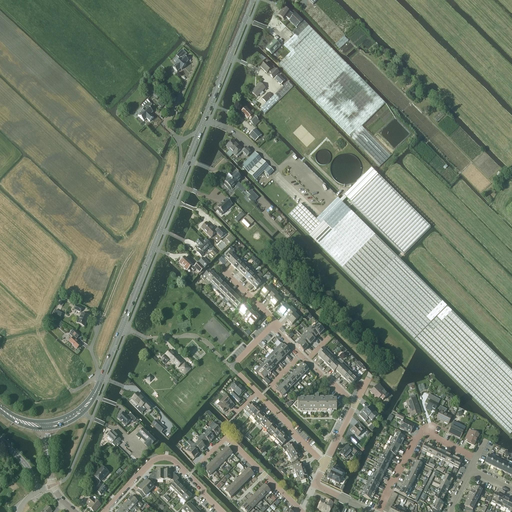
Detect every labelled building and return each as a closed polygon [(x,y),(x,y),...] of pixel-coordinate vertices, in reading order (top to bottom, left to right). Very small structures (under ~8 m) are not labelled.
[(284,8),(278,16),(284,20),(286,17),(289,20),(289,21),(296,28),(301,23),(303,21),(295,12),(293,15),(290,12),(284,8)] [(290,53),(278,64),(315,101),(328,115),(379,167),(391,156),(362,127),(386,103),(349,67),(304,21),(302,23),(297,28),(292,33),(294,35),(286,43),(283,46),(290,53)] [(344,36),(335,44),(340,49),(348,41),(344,36)] [(276,53),(278,51),(277,50),(281,46),(274,40),(265,49),(272,55),(275,52),(276,53)] [(176,65),(173,68),(177,72),(180,69),(181,69),(186,64),(185,64),(188,60),(184,57),(187,54),(182,50),(179,54),(176,56),(180,59),(175,64),(176,65)] [(376,60),(374,61),(376,63),(377,61),(378,62),(377,62),(383,67),(384,66),(386,68),(387,68),(389,66),(383,60),(385,58),(384,58),(385,56),(382,53),(381,55),(379,57),(379,56),(376,60)] [(267,74),(269,72),(271,74),(269,75),(272,79),(273,78),(279,73),(276,70),(275,69),(275,70),(273,67),(271,69),(265,63),(261,68),(267,74)] [(279,74),(275,78),(281,84),(285,80),(279,74)] [(267,103),(260,110),(266,116),(294,89),(288,82),(273,97),(267,103)] [(261,96),(263,94),(261,93),(265,89),(260,84),(252,93),(257,98),(260,95),(261,96)] [(268,92),(262,99),(267,103),(273,97),(268,92)] [(141,114),(138,117),(144,122),(146,119),(150,122),(153,118),(150,115),(152,112),(148,108),(151,105),(147,101),(144,105),(147,108),(144,110),(141,114)] [(253,118),(251,116),(253,115),(246,108),(241,112),(248,120),(249,118),(250,120),(250,121),(253,125),(258,120),(254,116),(253,118)] [(440,111),(433,118),(438,123),(445,116),(440,111)] [(255,142),(262,136),(255,129),(249,135),(255,142)] [(233,141),(226,147),(236,156),(237,158),(242,153),(243,153),(242,151),(243,150),(242,150),(233,141)] [(243,150),(242,151),(243,153),(242,153),(247,158),(250,155),(252,153),(247,148),(246,147),(244,149),(243,150)] [(255,180),(269,167),(262,159),(254,152),(241,166),(248,173),(255,180)] [(351,155),(347,154),(343,154),(339,156),(336,158),(333,161),(331,165),(330,169),(331,173),(332,176),(334,180),(337,182),(341,184),(345,185),(349,185),(353,183),(356,181),(359,178),(361,174),(361,170),(361,166),(360,163),(357,159),(354,157),(351,155)] [(326,162),(326,161),(326,159),(325,158),(324,157),(323,156),(322,156),(321,156),(319,156),(318,156),(317,157),(316,158),(315,159),(315,161),(315,162),(315,163),(316,164),(317,165),(318,166),(319,167),(321,167),(322,167),(323,166),(324,165),(325,164),(326,163),(326,162)] [(219,171),(223,168),(220,165),(221,165),(219,162),(214,166),(219,171)] [(268,176),(273,172),(274,171),(269,167),(264,172),(268,176)] [(404,255),(431,228),(372,169),(345,196),(347,199),(404,255)] [(225,183),(224,184),(229,190),(231,188),(231,189),(241,180),(235,173),(232,175),(231,174),(226,179),(227,180),(225,182),(225,183)] [(251,196),(248,198),(252,203),(258,198),(251,191),(248,193),(251,196)] [(511,433),(511,371),(451,312),(452,311),(442,302),(352,212),(342,202),(338,198),(317,220),(300,204),(289,215),(309,236),(319,245),(414,340),(510,435),(511,433)] [(218,209),(217,210),(222,215),(223,214),(224,214),(232,206),(226,199),(218,208),(218,209)] [(251,224),(245,219),(242,222),(248,228),(251,224)] [(206,223),(201,228),(211,238),(216,233),(221,238),(222,240),(227,235),(225,234),(225,233),(219,227),(215,232),(206,223)] [(200,239),(195,244),(199,247),(197,248),(199,250),(197,252),(201,257),(204,255),(203,254),(209,248),(209,249),(212,247),(206,240),(204,242),(203,243),(200,239)] [(225,255),(223,257),(225,259),(228,262),(229,263),(235,257),(237,255),(234,252),(234,250),(231,247),(225,254),(225,255)] [(228,262),(226,264),(228,266),(230,264),(233,267),(239,261),(235,257),(229,263),(228,262)] [(185,258),(179,263),(184,268),(184,269),(185,271),(186,271),(187,271),(190,268),(194,271),(196,269),(200,273),(204,269),(198,263),(194,267),(185,258)] [(209,264),(203,258),(199,263),(204,268),(209,264)] [(239,261),(233,267),(236,270),(234,271),(236,274),(238,272),(237,271),(243,265),(245,263),(241,259),(239,261)] [(243,265),(237,271),(238,272),(241,275),(246,269),(248,267),(245,263),(243,265)] [(246,269),(241,275),(243,277),(244,278),(250,273),(252,270),(248,267),(246,269)] [(202,277),(201,278),(204,281),(203,282),(207,286),(208,284),(210,282),(216,276),(215,275),(212,272),(212,273),(209,270),(208,271),(202,277)] [(243,277),(242,279),(244,281),(246,279),(248,282),(254,276),(256,274),(252,270),(250,273),(244,278),(243,277)] [(210,282),(208,284),(212,288),(214,286),(220,280),(217,277),(219,275),(217,273),(215,275),(216,276),(210,282)] [(254,276),(248,282),(251,285),(249,287),(251,289),(253,287),(252,286),(258,280),(260,278),(256,274),(254,276)] [(258,280),(252,286),(253,287),(256,290),(258,288),(260,290),(265,285),(263,283),(264,282),(260,278),(258,280)] [(214,286),(212,288),(216,291),(224,284),(223,283),(220,280),(214,286)] [(224,284),(216,291),(220,295),(227,288),(224,285),(227,282),(225,281),(223,283),(224,284)] [(268,300),(276,292),(273,290),(272,291),(267,287),(260,294),(265,299),(266,298),(268,300)] [(227,288),(220,295),(224,299),(231,291),(227,288)] [(231,291),(224,299),(227,303),(235,295),(232,292),(234,290),(233,288),(231,291)] [(276,292),(268,300),(270,302),(269,303),(274,308),(281,301),(277,296),(278,294),(276,292)] [(235,295),(227,303),(231,307),(239,299),(238,298),(235,295)] [(239,299),(231,307),(235,311),(243,303),(240,300),(242,298),(240,296),(238,298),(239,299)] [(284,315),(286,318),(294,310),(291,307),(290,309),(285,304),(278,312),(283,316),(284,315)] [(244,320),(252,312),(250,310),(251,309),(246,305),(239,312),(244,316),(242,318),(244,320)] [(292,325),(299,318),(294,314),(296,312),(294,310),(286,318),(288,320),(287,321),(292,325)] [(60,320),(63,315),(57,311),(53,316),(60,320)] [(252,312),(244,320),(247,323),(249,321),(253,325),(260,318),(255,314),(252,312)] [(84,327),(89,317),(82,313),(77,324),(84,327)] [(308,329),(316,337),(318,335),(319,336),(324,331),(317,324),(312,328),(311,327),(308,329)] [(314,339),(316,337),(308,329),(306,332),(307,333),(303,337),(303,338),(309,344),(310,345),(315,340),(314,339)] [(69,342),(77,349),(81,345),(75,340),(80,335),(74,330),(70,333),(69,335),(73,338),(69,342)] [(303,338),(303,337),(301,336),(299,338),(301,340),(296,345),(303,352),(308,347),(307,346),(309,344),(303,338)] [(281,344),(277,348),(286,356),(287,355),(290,352),(284,346),(281,344)] [(277,348),(274,351),(282,360),(285,357),(287,359),(289,357),(287,355),(286,356),(277,348)] [(323,348),(318,353),(320,355),(318,357),(321,360),(322,361),(330,353),(325,348),(324,349),(323,348)] [(176,356),(170,350),(162,358),(164,360),(162,361),(165,364),(170,359),(178,368),(183,362),(177,356),(176,356)] [(274,351),(270,355),(278,363),(279,363),(282,360),(274,351)] [(321,360),(319,362),(321,364),(323,362),(326,365),(332,359),(334,357),(330,353),(322,361),(321,360)] [(270,355),(266,359),(267,360),(268,361),(269,362),(275,367),(277,364),(280,366),(281,365),(279,363),(278,363),(270,355)] [(332,359),(326,365),(329,367),(327,369),(329,371),(331,370),(330,368),(335,363),(337,361),(334,357),(332,359)] [(267,360),(263,364),(271,372),(272,371),(275,368),(275,367),(269,362),(268,361),(267,360)] [(335,363),(330,368),(331,370),(334,372),(335,371),(339,366),(341,365),(341,364),(337,361),(335,363)] [(339,366),(335,371),(338,373),(339,374),(345,369),(347,366),(343,362),(341,364),(341,365),(339,366)] [(263,364),(259,367),(268,376),(271,373),(273,375),(274,373),(272,371),(271,372),(263,364)] [(298,368),(305,374),(309,370),(302,364),(298,368)] [(338,373),(336,375),(337,376),(338,377),(339,376),(340,375),(341,376),(343,378),(349,372),(351,370),(347,366),(345,369),(339,374),(338,373)] [(259,367),(254,372),(257,375),(258,374),(260,376),(265,381),(267,380),(265,378),(268,376),(259,367)] [(301,378),(305,374),(298,368),(295,372),(301,378)] [(349,372),(343,378),(346,381),(344,383),(346,385),(348,383),(347,382),(352,376),(355,374),(351,370),(349,372)] [(291,376),(299,384),(300,382),(299,381),(301,378),(295,372),(291,376)] [(352,376),(347,382),(348,383),(351,386),(356,380),(357,380),(358,378),(359,378),(358,378),(357,376),(355,374),(352,376)] [(293,386),(294,387),(298,383),(299,384),(291,376),(287,380),(293,386)] [(283,384),(289,390),(290,390),(292,392),(293,390),(291,388),(293,386),(287,380),(283,384)] [(241,387),(236,382),(230,388),(234,391),(231,395),(238,403),(242,400),(238,396),(239,396),(245,390),(242,387),(241,387)] [(286,394),(289,390),(283,384),(279,387),(286,394)] [(282,398),(286,394),(279,387),(276,391),(282,398)] [(375,388),(370,393),(377,400),(380,398),(383,400),(388,395),(383,390),(380,392),(375,388)] [(141,408),(146,402),(138,393),(132,399),(141,408)] [(297,401),(293,406),(297,410),(297,411),(299,411),(332,411),(335,411),(336,411),(336,409),(340,405),(336,401),(336,399),(334,399),(318,399),(318,398),(318,396),(317,395),(316,395),(315,396),(315,398),(315,400),(299,400),(297,400),(297,401)] [(434,411),(438,404),(440,400),(429,395),(425,403),(428,405),(426,409),(431,411),(431,410),(434,411)] [(411,400),(406,402),(411,417),(420,414),(415,399),(414,396),(410,397),(411,400)] [(234,405),(225,397),(217,405),(224,412),(228,408),(230,410),(234,405)] [(251,415),(258,409),(254,405),(251,402),(244,410),(246,413),(247,412),(251,415)] [(360,412),(361,413),(359,415),(365,422),(368,419),(367,418),(368,417),(372,421),(375,418),(376,418),(377,418),(377,416),(378,415),(369,407),(366,410),(365,408),(360,412)] [(448,424),(451,417),(445,414),(447,410),(440,407),(438,411),(440,412),(437,419),(448,424)] [(152,418),(155,416),(157,413),(153,409),(148,414),(152,418)] [(256,423),(264,415),(261,413),(261,412),(258,409),(251,415),(255,419),(253,420),(256,423)] [(127,417),(123,413),(120,416),(119,416),(118,417),(118,418),(117,419),(125,426),(131,421),(133,423),(136,419),(130,414),(127,417)] [(263,428),(270,421),(266,417),(264,415),(256,423),(258,425),(259,424),(263,428)] [(161,432),(165,429),(156,420),(152,424),(161,432)] [(267,436),(276,427),(274,425),(270,421),(263,428),(267,431),(266,432),(268,434),(267,435),(267,436)] [(410,434),(414,426),(404,421),(400,428),(410,434)] [(213,424),(206,431),(207,432),(212,436),(214,434),(215,435),(217,436),(221,432),(219,430),(221,428),(215,422),(213,424)] [(452,427),(449,433),(460,439),(463,431),(465,427),(455,422),(455,423),(453,422),(451,426),(452,427)] [(357,437),(362,432),(362,431),(365,429),(358,423),(356,425),(356,426),(351,431),(357,437)] [(276,440),(282,433),(278,429),(276,427),(267,436),(268,437),(269,436),(271,437),(272,436),(276,440)] [(156,441),(143,428),(138,433),(147,441),(144,444),(149,448),(156,441)] [(395,430),(394,433),(397,434),(395,438),(402,442),(403,441),(405,437),(402,436),(403,434),(395,430)] [(115,446),(118,443),(115,440),(118,437),(112,431),(107,436),(113,442),(112,443),(115,446)] [(474,445),(478,435),(469,431),(467,436),(469,437),(467,442),(474,445)] [(202,435),(200,437),(205,443),(206,444),(208,442),(210,443),(214,439),(213,437),(212,436),(207,432),(203,436),(202,435)] [(282,433),(276,440),(279,443),(278,445),(281,447),(288,439),(286,437),(282,433)] [(194,445),(199,450),(198,450),(199,451),(201,452),(206,448),(204,446),(203,445),(205,443),(200,437),(197,440),(198,441),(194,445)] [(392,437),(390,441),(392,443),(400,447),(402,443),(404,444),(405,442),(403,441),(402,442),(395,438),(392,437)] [(120,442),(117,446),(123,451),(126,448),(120,442)] [(288,455),(297,450),(294,446),(292,443),(283,448),(284,451),(286,451),(288,455)] [(392,443),(390,447),(398,451),(398,450),(400,447),(392,443)] [(426,453),(430,445),(425,443),(421,451),(426,453)] [(193,444),(186,451),(194,459),(199,454),(197,453),(196,452),(198,450),(199,450),(194,445),(193,444)] [(431,455),(435,447),(430,445),(426,453),(431,455)] [(350,450),(346,446),(344,449),(340,454),(345,459),(351,453),(354,456),(358,453),(353,448),(350,450)] [(387,446),(385,450),(386,451),(388,452),(394,455),(396,456),(397,452),(400,453),(401,451),(398,450),(398,451),(390,447),(387,446)] [(435,447),(431,455),(433,456),(432,458),(434,459),(439,450),(435,447)] [(222,452),(230,460),(232,458),(230,456),(232,454),(226,448),(223,451),(222,452)] [(297,450),(288,455),(291,460),(290,460),(292,463),(301,458),(299,455),(297,450)] [(440,460),(444,452),(439,450),(434,459),(437,460),(437,459),(440,460)] [(386,451),(384,456),(392,459),(392,458),(394,455),(388,452),(386,451)] [(229,461),(230,460),(222,452),(221,452),(222,453),(219,456),(224,462),(227,459),(229,461)] [(444,452),(440,460),(442,461),(441,464),(443,465),(444,462),(448,454),(444,452)] [(491,466),(495,458),(492,457),(494,453),(491,452),(489,456),(485,463),(491,466)] [(135,465),(138,461),(131,454),(128,458),(135,465)] [(449,464),(453,457),(448,454),(444,462),(449,464)] [(495,458),(491,466),(496,469),(500,461),(497,460),(499,456),(497,455),(495,458)] [(222,464),(224,462),(219,456),(216,459),(215,459),(223,467),(224,466),(222,464)] [(384,456),(382,460),(389,464),(391,460),(393,462),(395,460),(392,458),(392,459),(384,456)] [(454,467),(457,459),(453,457),(449,464),(454,467)] [(500,461),(496,469),(502,471),(503,468),(506,464),(503,462),(504,459),(502,457),(500,461)] [(221,469),(223,467),(215,459),(214,460),(211,463),(217,469),(219,467),(221,469)] [(379,459),(377,463),(379,465),(387,469),(388,468),(389,464),(382,460),(381,460),(379,459)] [(457,459),(454,467),(458,469),(462,461),(457,459)] [(506,464),(503,468),(502,471),(507,474),(511,466),(508,465),(510,461),(507,460),(506,464)] [(414,461),(412,465),(420,469),(422,465),(416,462),(414,461)] [(215,471),(217,469),(211,463),(208,466),(207,467),(215,475),(217,473),(215,471)] [(296,474),(305,471),(304,466),(303,466),(302,463),(292,466),(293,469),(294,469),(296,474)] [(379,465),(377,469),(385,473),(387,470),(389,471),(390,469),(388,468),(387,469),(379,465)] [(412,465),(410,470),(418,474),(420,469),(412,465)] [(100,482),(108,473),(102,467),(94,476),(100,482)] [(213,477),(214,476),(215,475),(207,467),(206,468),(203,471),(209,477),(212,475),(213,477)] [(343,473),(338,470),(339,470),(334,467),(332,472),(331,471),(327,479),(339,484),(342,477),(343,473)] [(242,471),(250,479),(251,478),(250,478),(253,475),(248,469),(245,471),(243,469),(242,471)] [(377,469),(375,474),(383,478),(383,477),(385,473),(377,469)] [(154,473),(148,478),(150,480),(153,483),(153,482),(155,485),(156,484),(155,482),(155,481),(155,480),(157,480),(157,481),(163,481),(163,471),(163,470),(160,470),(160,471),(157,471),(157,474),(155,474),(154,473)] [(164,471),(163,471),(163,481),(170,480),(172,480),(174,482),(171,485),(172,485),(178,479),(179,479),(173,472),(172,474),(170,474),(170,471),(167,471),(166,470),(164,470),(164,471)] [(410,470),(407,475),(415,478),(415,479),(418,480),(420,475),(418,474),(410,470)] [(249,480),(250,479),(242,471),(240,473),(242,475),(240,477),(246,483),(249,480)] [(305,471),(296,474),(297,479),(296,479),(297,483),(308,479),(307,476),(305,471)] [(373,473),(371,478),(380,482),(382,479),(384,480),(385,478),(383,477),(383,478),(375,474),(373,473)] [(407,475),(405,479),(413,483),(415,479),(415,478),(407,475)] [(445,476),(443,481),(450,485),(453,480),(445,476)] [(243,486),(246,483),(240,477),(238,479),(236,477),(234,479),(242,487),(243,486)] [(370,477),(367,482),(378,487),(379,486),(380,482),(371,478),(370,477)] [(172,485),(170,487),(174,491),(183,482),(182,480),(180,481),(178,479),(172,485)] [(241,487),(242,487),(234,479),(233,480),(235,482),(232,484),(238,490),(241,487)] [(405,479),(403,484),(411,488),(413,483),(405,479)] [(146,480),(142,485),(149,492),(154,488),(153,487),(155,485),(153,482),(153,483),(150,480),(148,482),(146,480)] [(443,481),(440,485),(448,489),(450,485),(443,481)] [(183,482),(174,491),(178,495),(184,489),(182,487),(185,484),(183,482)] [(367,482),(365,486),(376,491),(378,488),(380,489),(381,487),(379,486),(378,487),(367,482)] [(238,490),(232,484),(230,487),(226,483),(225,485),(227,486),(235,494),(235,493),(238,490)] [(403,484),(401,488),(409,492),(411,488),(403,484)] [(139,490),(137,493),(142,498),(144,496),(145,496),(149,492),(142,485),(138,489),(139,490)] [(260,489),(268,497),(270,495),(268,493),(270,491),(264,485),(261,489),(261,488),(260,489)] [(438,490),(446,494),(448,489),(440,485),(438,490)] [(105,492),(107,490),(102,486),(97,492),(100,494),(103,491),(105,492)] [(234,495),(235,494),(227,486),(225,488),(227,490),(225,492),(230,498),(234,495)] [(365,486),(363,491),(364,491),(374,496),(374,495),(376,491),(365,486)] [(472,491),(480,495),(483,490),(474,486),(472,491)] [(184,489),(178,495),(182,499),(191,489),(189,488),(186,491),(184,489)] [(401,488),(398,493),(406,497),(409,492),(401,488)] [(435,488),(433,493),(436,494),(444,498),(446,494),(438,490),(435,488)] [(191,489),(182,499),(185,503),(186,503),(192,497),(190,494),(193,491),(191,489)] [(266,499),(268,497),(260,489),(259,490),(256,493),(262,499),(265,497),(266,499)] [(364,491),(362,496),(363,497),(371,501),(373,497),(375,498),(376,496),(374,495),(374,496),(364,491)] [(478,500),(480,495),(472,491),(469,496),(478,500)] [(260,501),(262,499),(256,493),(253,496),(252,497),(260,505),(262,503),(260,501)] [(434,499),(433,499),(436,500),(441,503),(444,498),(436,494),(434,499)] [(496,505),(501,496),(496,494),(492,502),(496,505)] [(506,509),(511,497),(511,495),(508,500),(506,498),(501,507),(506,509)] [(131,496),(127,501),(135,507),(138,504),(139,505),(139,506),(141,507),(143,505),(139,502),(138,502),(135,499),(131,496)] [(469,496),(467,501),(475,505),(478,500),(469,496)] [(501,507),(506,498),(501,496),(496,505),(501,507)] [(259,506),(260,505),(252,497),(252,498),(249,501),(255,507),(257,504),(259,506)] [(94,501),(91,498),(87,503),(90,506),(89,508),(89,509),(91,511),(92,511),(93,511),(94,511),(100,505),(95,500),(94,501)] [(326,502),(322,500),(318,508),(322,510),(322,511),(325,511),(329,511),(332,505),(331,505),(332,503),(326,500),(326,502)] [(436,500),(434,505),(442,509),(444,504),(441,503),(436,500)] [(127,501),(123,505),(131,511),(134,508),(135,509),(135,510),(137,511),(141,511),(139,510),(135,507),(127,501)] [(183,511),(188,511),(193,508),(191,506),(194,503),(192,501),(182,510),(183,511)] [(253,509),(255,507),(249,501),(246,504),(245,504),(252,511),(253,511),(254,511),(253,509)] [(464,511),(472,511),(473,510),(475,505),(467,501),(464,506),(467,507),(464,511)]
